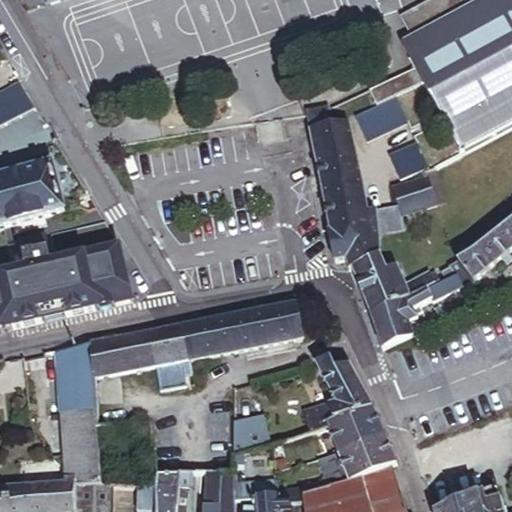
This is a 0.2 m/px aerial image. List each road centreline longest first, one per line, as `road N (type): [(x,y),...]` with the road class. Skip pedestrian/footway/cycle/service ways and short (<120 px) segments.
road 1 (residential): [(180,311),(306,285),(331,290),(361,337),(420,511)]
road 2 (residential): [(0,16),(180,311)]
road 3 (residential): [(0,349),(180,311)]
